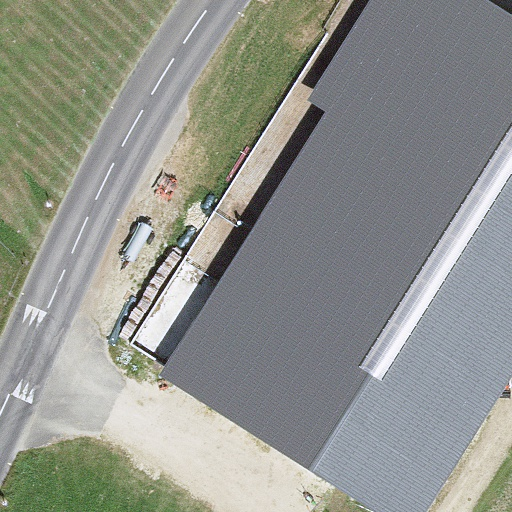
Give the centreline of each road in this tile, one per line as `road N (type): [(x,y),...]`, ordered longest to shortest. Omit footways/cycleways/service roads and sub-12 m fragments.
road 1 (tertiary): [(212,0),(118,152),(0,414)]
road 2 (track): [(253,511),(27,354)]
